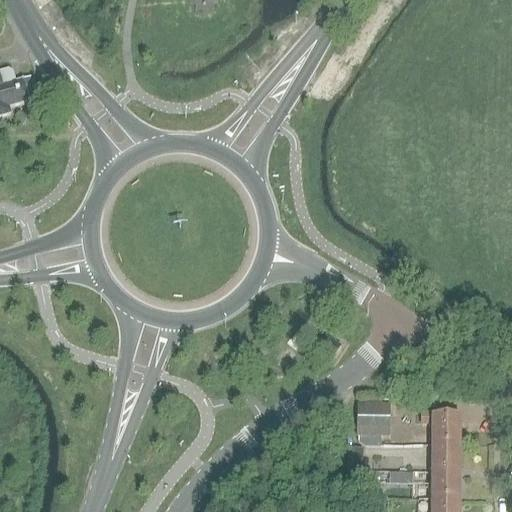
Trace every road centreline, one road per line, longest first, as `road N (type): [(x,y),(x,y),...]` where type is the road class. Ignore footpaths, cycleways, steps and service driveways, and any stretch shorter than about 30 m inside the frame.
road 1 (unclassified): [(403,320),(353,371),(240,443),(177,511)]
road 2 (tertiary): [(92,511),(156,319)]
road 3 (unclassified): [(132,155),(15,0)]
road 4 (unclassified): [(403,320),(352,289),(266,256)]
road 5 (tertiary): [(350,0),(264,115)]
road 6 (tertiary): [(156,319),(212,316),(255,282),(266,256)]
road 7 (unclassified): [(511,385),(403,320)]
